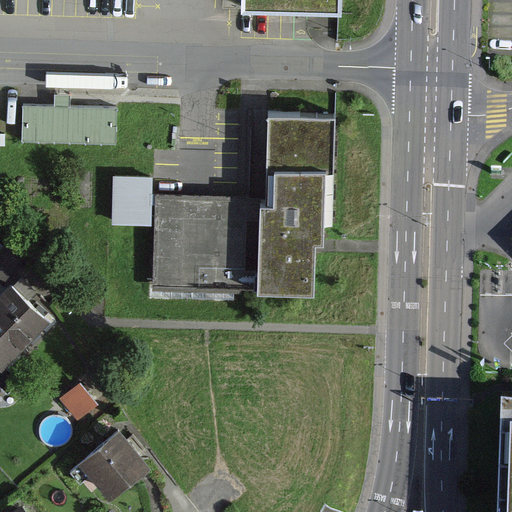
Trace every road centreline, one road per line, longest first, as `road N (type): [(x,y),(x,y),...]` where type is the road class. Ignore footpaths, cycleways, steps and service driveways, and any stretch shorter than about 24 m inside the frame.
road 1 (secondary): [(409,114),(401,396),(385,511)]
road 2 (secondary): [(442,511),(451,115)]
road 3 (unknown): [(195,0),(206,193)]
